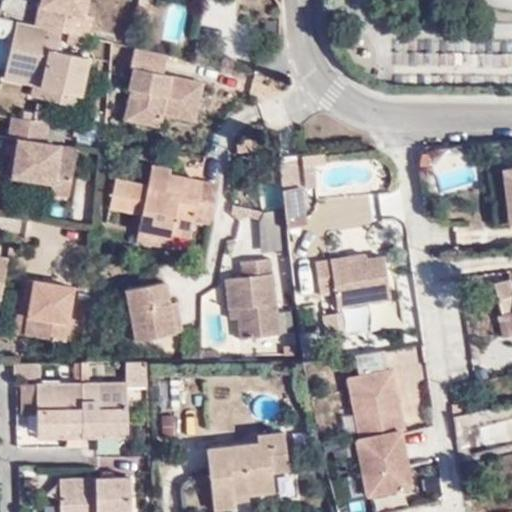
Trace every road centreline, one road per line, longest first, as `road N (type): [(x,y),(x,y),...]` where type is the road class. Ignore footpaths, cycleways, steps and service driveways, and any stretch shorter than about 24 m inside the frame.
road 1 (unclassified): [(295,0),(302,50),(317,79),(361,116),(511,119)]
road 2 (unknown): [(185,66),(259,91),(276,105),(338,103)]
road 3 (residential): [(10,511),(0,381)]
